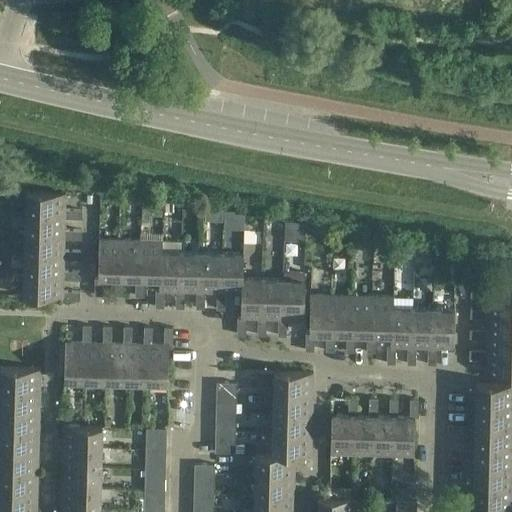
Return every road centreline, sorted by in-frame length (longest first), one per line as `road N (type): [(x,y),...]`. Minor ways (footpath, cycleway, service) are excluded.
road 1 (tertiary): [(511,180),(0,76)]
road 2 (residential): [(48,511),(51,315),(85,312)]
road 3 (residential): [(178,511),(180,452),(200,432),(202,318)]
road 4 (residential): [(320,374),(319,355),(243,352),(202,318)]
road 5 (residential): [(301,511),(301,496),(316,476),(320,374)]
road 6 (residential): [(429,511),(434,377)]
